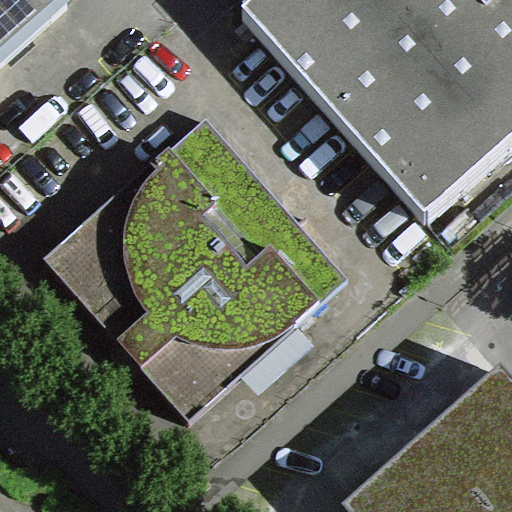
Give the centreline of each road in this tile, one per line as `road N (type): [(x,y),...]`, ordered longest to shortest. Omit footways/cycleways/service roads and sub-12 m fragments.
road 1 (unknown): [(198,0),(202,51),(371,253)]
road 2 (unknown): [(125,0),(35,82)]
